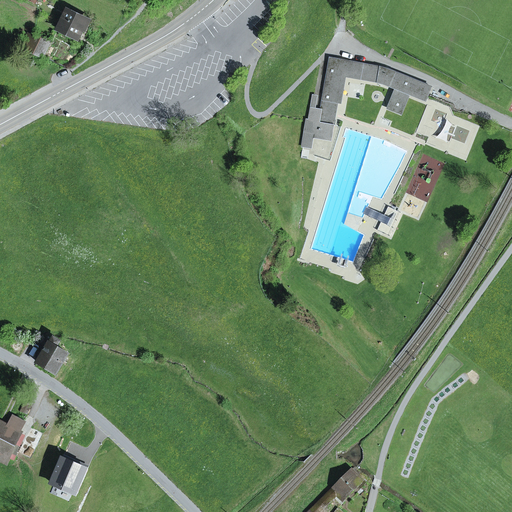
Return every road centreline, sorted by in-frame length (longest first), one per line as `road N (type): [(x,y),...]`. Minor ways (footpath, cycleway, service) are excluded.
road 1 (unclassified): [(369,511),(399,412),(511,248)]
road 2 (tertiary): [(0,353),(91,413),(194,511)]
road 3 (primary): [(214,0),(0,125)]
